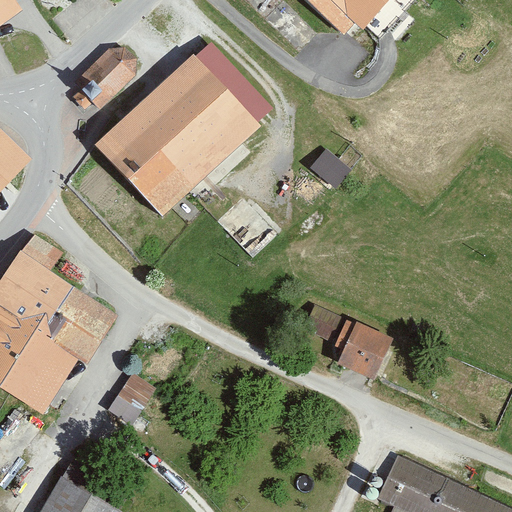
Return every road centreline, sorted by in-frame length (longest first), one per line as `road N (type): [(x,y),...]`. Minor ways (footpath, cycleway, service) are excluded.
road 1 (residential): [(39,204),(137,294),(511,469)]
road 2 (residential): [(37,108),(134,0)]
